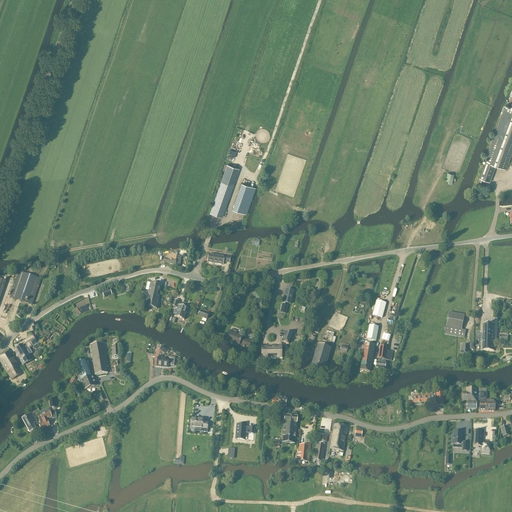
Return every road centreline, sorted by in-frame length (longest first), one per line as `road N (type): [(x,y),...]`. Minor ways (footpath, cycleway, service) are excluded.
road 1 (tertiary): [(0,477),(30,449),(167,377),(221,398),(374,428),(511,411)]
road 2 (unclassified): [(0,350),(67,298),(146,271),(219,281),(511,235)]
road 3 (track): [(433,511),(215,498),(221,398)]
road 4 (unclassified): [(0,205),(72,0)]
road 5 (track): [(256,173),(319,0)]
